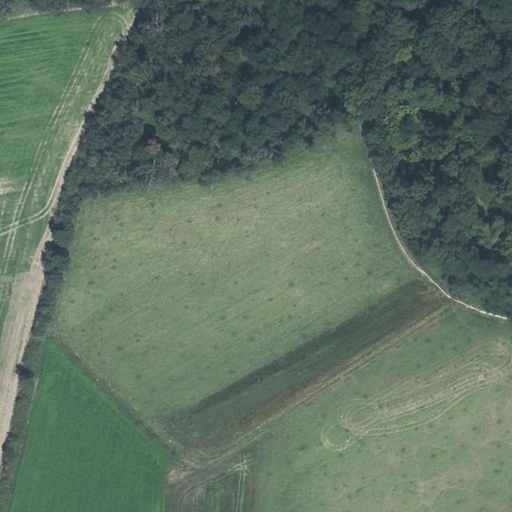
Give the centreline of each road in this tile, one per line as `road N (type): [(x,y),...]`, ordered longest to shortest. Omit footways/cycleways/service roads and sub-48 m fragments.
road 1 (track): [(511,315),(464,298),(205,458),(158,438),(43,328)]
road 2 (track): [(351,0),(361,115),(389,222),(399,242),(464,298)]
